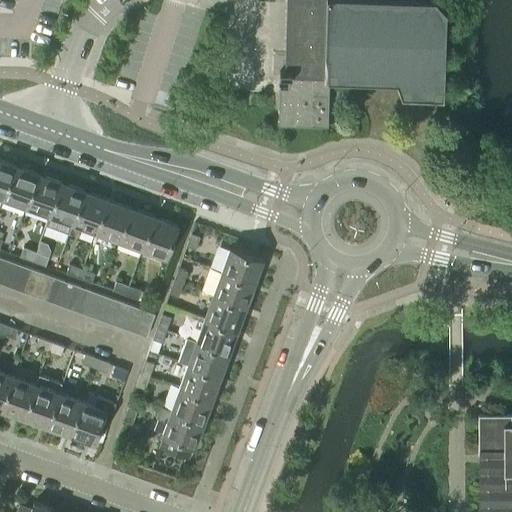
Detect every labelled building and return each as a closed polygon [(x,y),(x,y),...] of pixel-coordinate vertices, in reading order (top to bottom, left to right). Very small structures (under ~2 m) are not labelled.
[(285,0),(284,54),(284,71),(279,71),(279,77),(329,78),(396,80),(401,94),(442,95),(445,9),(436,0),(285,0)] [(277,125),(315,126),(327,126),(329,78),(279,77),(279,79),(287,80),(287,88),(280,88),(280,85),(279,85),(277,125)] [(0,197),(2,198),(13,166),(0,160),(0,197)] [(25,206),(37,174),(13,166),(2,198),(25,206)] [(49,215),(60,182),(37,174),(25,206),(49,215)] [(68,233),(72,223),(83,191),(60,182),(49,215),(45,225),(68,233)] [(95,232),(107,199),(83,191),(72,223),(95,232)] [(118,240),(130,207),(107,199),(95,232),(118,240)] [(142,248),(153,216),(130,207),(118,240),(142,248)] [(153,216),(142,248),(165,257),(177,224),(153,216)] [(189,233),(184,246),(194,249),(199,236),(189,233)] [(32,261),(36,251),(22,246),(19,256),(32,261)] [(220,271),(253,282),(261,259),(229,247),(220,271)] [(36,251),(32,261),(45,265),(48,255),(36,251)] [(0,284),(10,288),(18,265),(6,261),(0,278),(0,284)] [(78,278),(82,269),(69,264),(65,273),(78,278)] [(21,292),(29,269),(18,265),(10,288),(21,292)] [(173,280),(182,283),(187,271),(178,267),(173,280)] [(32,296),(40,274),(29,269),(21,292),(32,296)] [(82,269),(78,278),(91,283),(94,274),(82,269)] [(244,306),(253,282),(220,271),(212,294),(244,306)] [(43,300),(52,278),(40,274),(32,296),(43,300)] [(55,304),(63,282),(52,278),(43,300),(55,304)] [(125,295),(129,285),(115,280),(112,290),(125,295)] [(177,296),(182,283),(173,280),(168,293),(177,296)] [(66,308),(74,286),(63,282),(55,304),(66,308)] [(129,285),(125,295),(138,299),(141,289),(129,285)] [(77,313),(85,290),(74,286),(66,308),(77,313)] [(89,317),(97,294),(85,290),(77,313),(89,317)] [(100,321),(108,298),(97,294),(89,317),(100,321)] [(236,329),(244,306),(212,294),(203,317),(236,329)] [(111,325),(119,302),(108,298),(100,321),(111,325)] [(122,329),(131,307),(119,302),(111,325),(122,329)] [(134,333),(142,311),(131,307),(122,329),(134,333)] [(142,311),(134,333),(145,337),(153,315),(142,311)] [(156,326),(165,330),(170,318),(160,314),(156,326)] [(236,329),(203,317),(198,315),(194,326),(199,328),(195,340),(227,352),(236,329)] [(3,325),(0,332),(0,333),(12,338),(16,329),(3,325)] [(161,343),(165,330),(156,326),(151,339),(161,343)] [(46,350),(50,342),(37,337),(34,346),(46,350)] [(177,360),(186,364),(219,375),(227,352),(195,340),(186,337),(177,360)] [(50,342),(46,350),(59,355),(62,346),(50,342)] [(93,368),(96,359),(83,354),(79,363),(93,368)] [(96,359),(93,368),(105,372),(108,363),(96,359)] [(139,373),(149,376),(153,364),(143,360),(139,373)] [(210,399),(219,375),(186,364),(178,387),(210,399)] [(0,372),(0,405),(11,376),(0,372)] [(144,389),(149,376),(139,373),(134,385),(144,389)] [(34,385),(22,418),(45,426),(57,393),(61,383),(38,375),(34,385)] [(11,376),(0,405),(0,409),(22,418),(34,385),(11,376)] [(202,422),(210,399),(178,387),(169,410),(202,422)] [(57,393),(45,426),(69,435),(81,402),(57,393)] [(81,402),(69,435),(92,443),(104,410),(111,413),(115,402),(97,395),(93,406),(81,402)] [(202,422),(169,410),(159,406),(155,418),(165,422),(161,434),(162,435),(158,446),(187,456),(191,445),(193,446),(202,422)] [(127,407),(122,420),(132,423),(136,410),(127,407)] [(511,511),(511,423),(510,423),(510,415),(477,415),(477,457),(485,457),(485,511),(511,511)] [(55,511),(56,511),(32,503),(30,508),(17,503),(13,511),(55,511)]
